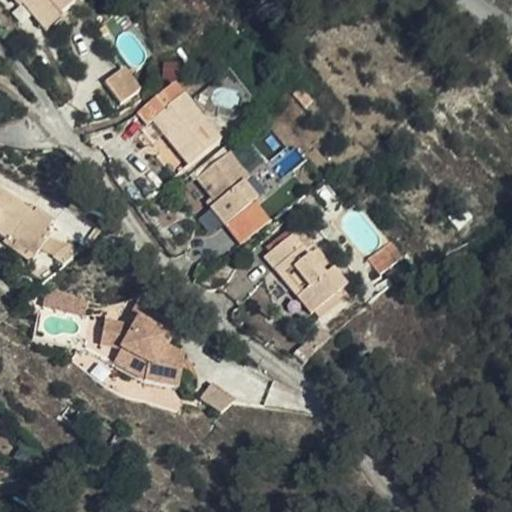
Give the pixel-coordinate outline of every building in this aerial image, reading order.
[(33,4),(42,13),(56,0),(70,16),(87,1),(85,0),(23,0),(29,7),(33,4)] [(56,0),(42,13),(57,29),(70,16),(56,0)] [(133,100),(148,84),(134,66),(116,81),(133,100)] [(187,73),(161,93),(152,104),(164,117),(171,112),(208,158),(238,133),(187,73)] [(234,196),(249,216),(279,190),(265,171),(269,166),(250,142),(219,168),(238,192),(234,196)] [(0,240),(16,252),(37,222),(17,207),(12,212),(5,206),(0,201),(0,240)] [(10,201),(5,206),(12,212),(17,207),(10,201)] [(356,265),(340,244),(323,223),(294,245),(307,263),(338,305),(370,281),(376,277),(364,259),(356,265)] [(413,266),(431,251),(416,233),(399,248),(413,266)] [(348,238),(340,244),(356,265),(364,259),(348,238)] [(0,240),(0,256),(7,262),(16,252),(0,240)] [(370,281),(338,305),(344,313),(376,289),(370,281)] [(164,368),(195,378),(203,353),(185,339),(194,328),(188,324),(197,311),(167,288),(157,299),(163,304),(160,308),(131,302),(125,329),(107,319),(104,327),(133,347),(164,368)] [(308,353),(316,363),(347,338),(339,327),(308,353)] [(251,386),(232,374),(222,391),(240,403),(251,386)]
